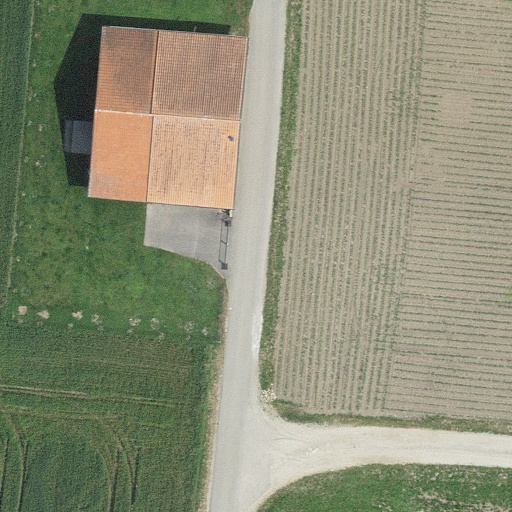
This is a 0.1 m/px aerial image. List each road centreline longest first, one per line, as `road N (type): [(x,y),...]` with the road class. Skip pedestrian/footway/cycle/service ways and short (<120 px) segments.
road 1 (unclassified): [(277,0),(224,511)]
road 2 (track): [(511,480),(229,461)]
